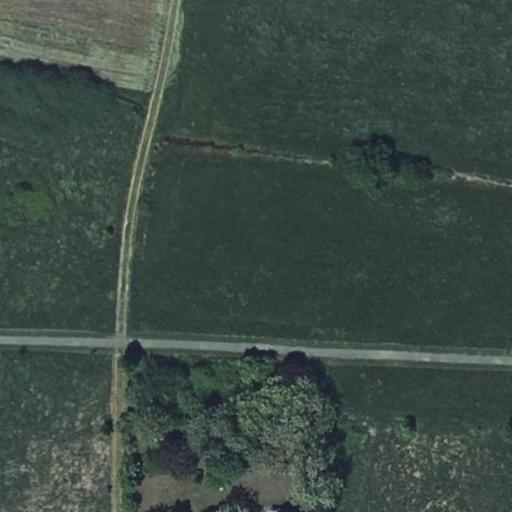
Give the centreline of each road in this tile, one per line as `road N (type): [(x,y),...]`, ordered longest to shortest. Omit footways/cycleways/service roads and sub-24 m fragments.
road 1 (track): [(171,0),(117,285),(119,511)]
road 2 (track): [(0,339),(511,353)]
